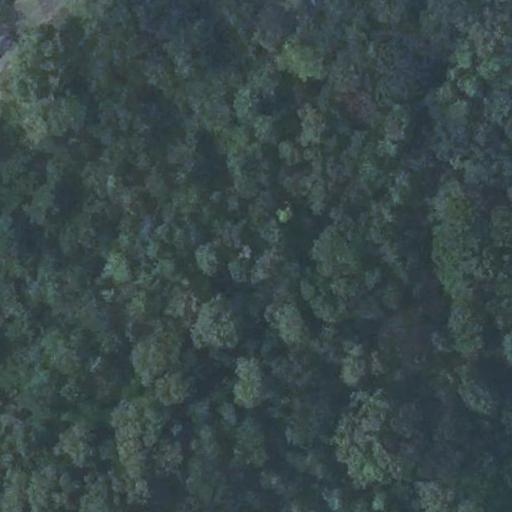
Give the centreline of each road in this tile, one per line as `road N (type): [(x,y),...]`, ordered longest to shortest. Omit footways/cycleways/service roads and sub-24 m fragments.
road 1 (track): [(511,126),(446,38),(443,0)]
road 2 (track): [(0,95),(20,136),(0,210)]
